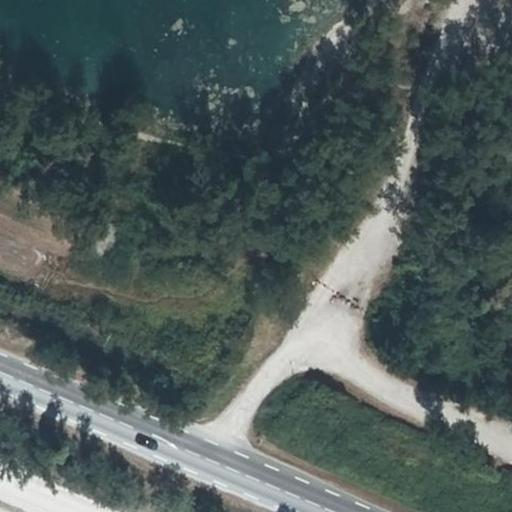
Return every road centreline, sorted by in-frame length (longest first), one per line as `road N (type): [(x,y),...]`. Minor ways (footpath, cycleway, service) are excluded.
road 1 (track): [(298,346),(422,151),(479,0)]
road 2 (secondary): [(0,374),(330,511)]
road 3 (track): [(511,450),(298,346)]
road 4 (track): [(298,346),(207,460)]
